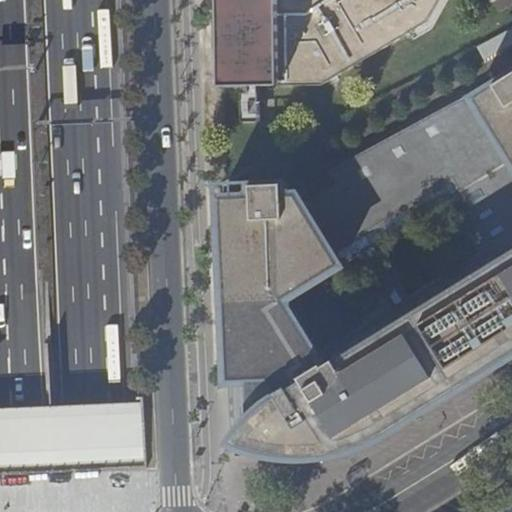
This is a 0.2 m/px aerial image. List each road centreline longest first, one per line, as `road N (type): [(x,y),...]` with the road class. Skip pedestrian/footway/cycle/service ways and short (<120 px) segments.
road 1 (primary): [(178,511),(154,0)]
road 2 (motorway): [(94,511),(74,0)]
road 3 (motorway): [(0,110),(14,511)]
road 4 (secondary): [(368,511),(511,424)]
